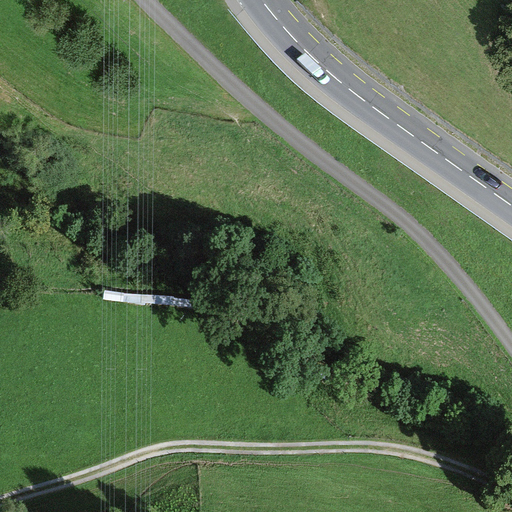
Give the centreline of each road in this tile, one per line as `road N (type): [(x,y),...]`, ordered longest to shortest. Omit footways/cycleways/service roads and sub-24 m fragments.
road 1 (track): [(0,503),(151,454),(197,449),(384,450),(511,484)]
road 2 (primary): [(263,0),(339,82),(511,203)]
